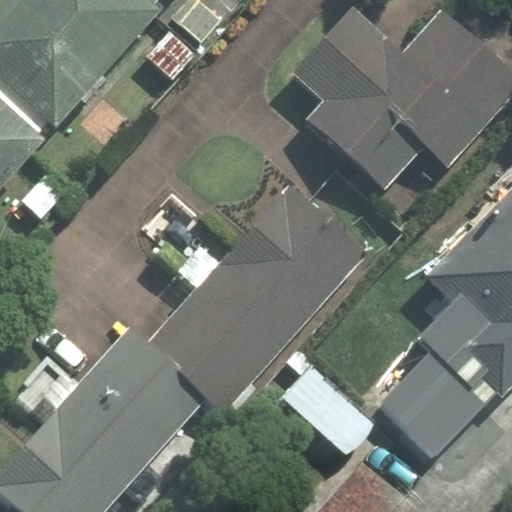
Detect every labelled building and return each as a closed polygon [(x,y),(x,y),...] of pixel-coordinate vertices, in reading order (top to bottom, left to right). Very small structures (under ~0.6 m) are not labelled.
[(0,0),(0,200),(182,0),(0,0)] [(296,131),(370,206),(421,156),(446,181),(511,116),(511,73),(446,8),(396,57),(354,16),(294,75),(323,105),(296,131)] [(511,377),(511,192),(413,295),(442,323),(368,399),(431,460),(511,377)] [(138,511),(361,264),(284,195),(143,352),(128,338),(0,481),(0,511),(138,511)] [(399,511),(362,474),(323,511),(399,511)]
